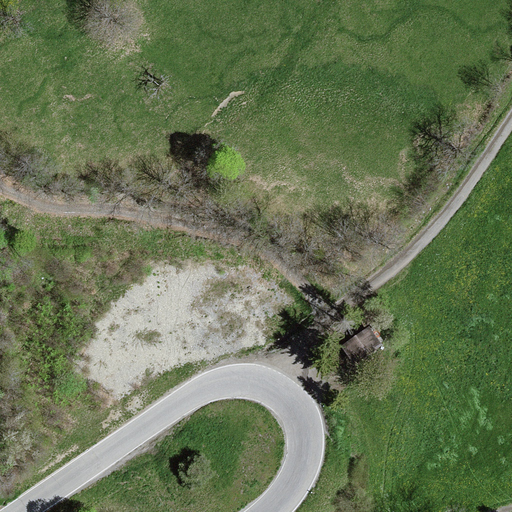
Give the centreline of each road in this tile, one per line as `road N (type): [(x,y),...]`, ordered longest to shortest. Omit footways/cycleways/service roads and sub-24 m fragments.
road 1 (tertiary): [(20,511),(183,400),(235,379),(280,392),(308,440),(297,479),(269,511)]
road 2 (track): [(280,392),(331,317),(438,224),(511,118)]
